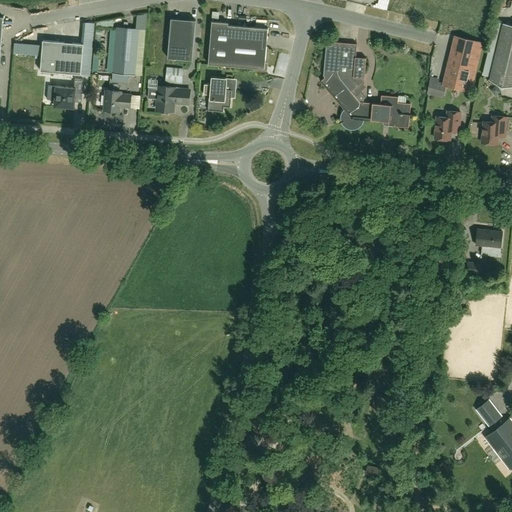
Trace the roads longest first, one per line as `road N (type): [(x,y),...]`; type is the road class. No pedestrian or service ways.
road 1 (unclassified): [(210,511),(270,192)]
road 2 (tertiary): [(244,167),(0,144)]
road 3 (tertiary): [(511,191),(294,167)]
road 4 (unclassified): [(275,143),(309,11)]
road 5 (unclassified): [(441,40),(309,11)]
road 6 (unclassified): [(155,0),(32,20)]
